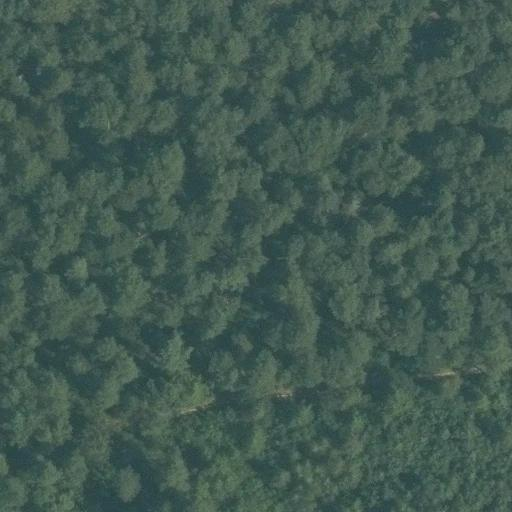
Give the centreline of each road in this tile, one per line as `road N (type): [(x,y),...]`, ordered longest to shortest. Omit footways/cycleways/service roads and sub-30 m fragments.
road 1 (track): [(0,426),(511,352)]
road 2 (track): [(511,199),(369,374)]
